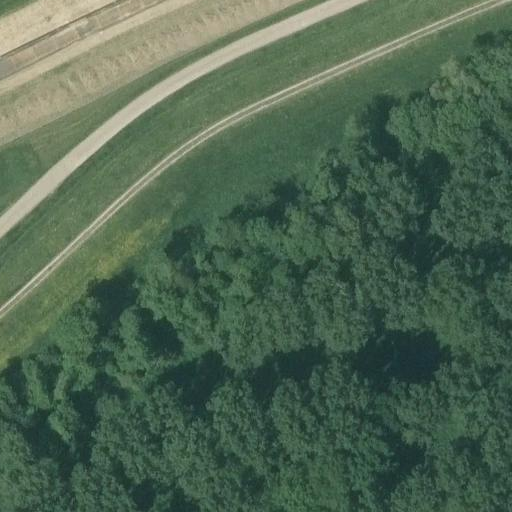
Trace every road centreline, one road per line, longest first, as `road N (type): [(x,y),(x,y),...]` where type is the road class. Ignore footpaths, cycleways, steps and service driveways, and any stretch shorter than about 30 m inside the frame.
road 1 (track): [(0,310),(221,119),(498,0)]
road 2 (track): [(0,225),(204,63),(353,0)]
